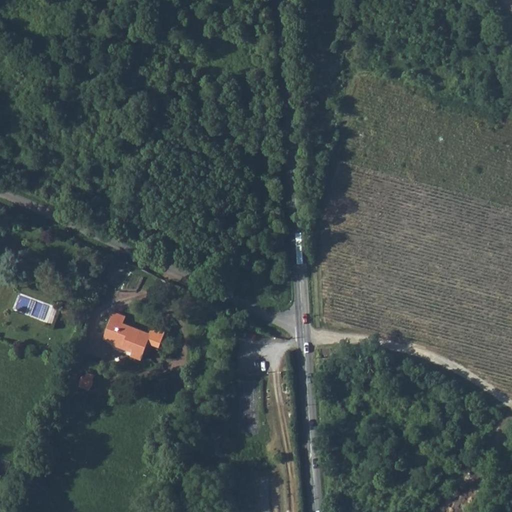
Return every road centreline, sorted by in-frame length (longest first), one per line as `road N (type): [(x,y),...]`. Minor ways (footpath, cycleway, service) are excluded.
road 1 (residential): [(302,328),(0,194)]
road 2 (tertiary): [(283,0),(302,328)]
road 3 (track): [(511,406),(443,362),(398,345),(302,328)]
road 4 (tertiary): [(302,328),(316,511)]
